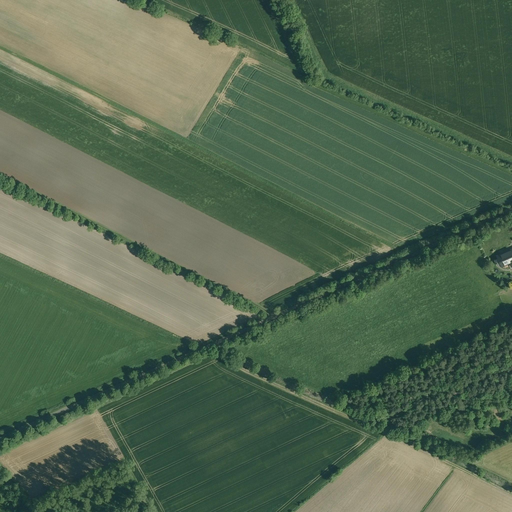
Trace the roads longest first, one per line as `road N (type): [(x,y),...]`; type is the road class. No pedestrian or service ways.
road 1 (track): [(511,492),(222,358),(215,343)]
road 2 (unclassified): [(207,346),(511,210)]
road 3 (track): [(275,316),(0,181)]
road 4 (residential): [(207,346),(0,439)]
